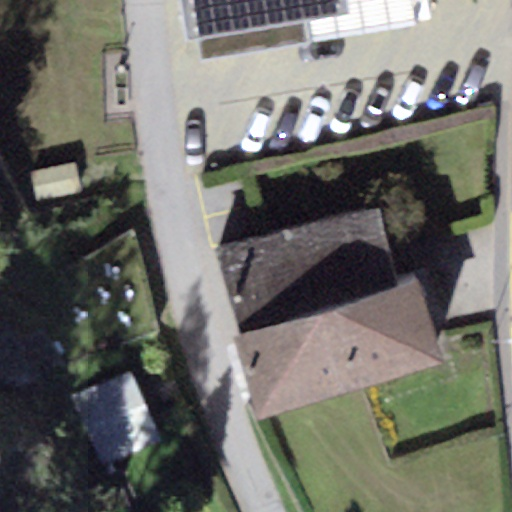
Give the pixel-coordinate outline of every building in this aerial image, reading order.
[(184,0),(188,17),(196,15),(270,0),(184,0)] [(204,53),(311,35),(307,0),(270,0),(196,15),(204,53)] [(305,218),(347,366),(445,339),(421,254),(397,261),(379,197),(305,218)] [(305,218),(221,240),(265,390),(347,366),(305,218)] [(132,367),(77,393),(104,461),(163,436),(132,367)]
